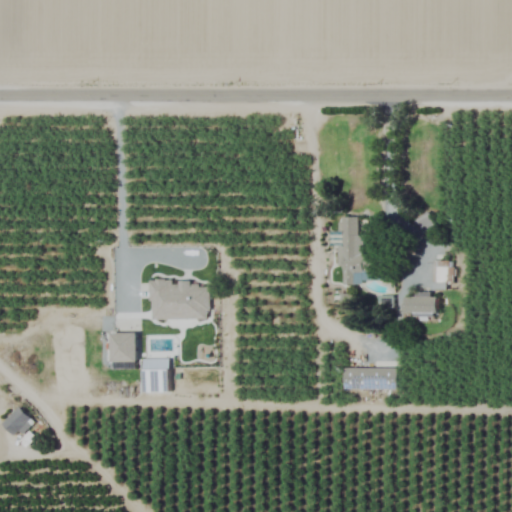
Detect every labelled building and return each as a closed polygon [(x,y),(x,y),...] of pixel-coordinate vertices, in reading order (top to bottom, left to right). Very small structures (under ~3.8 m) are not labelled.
[(412,222),(424,237),(435,228),(424,213),(412,222)] [(446,261),(432,261),(431,289),(445,290),(446,261)] [(151,320),(209,319),(208,286),(191,287),(191,282),(172,282),(172,280),(150,280),(151,320)] [(402,315),(434,316),(435,294),(414,293),(414,297),(403,297),(402,315)] [(111,334),(112,369),(137,368),(136,333),(111,334)] [(144,392),(170,392),(170,359),(143,360),(144,392)] [(397,369),(345,368),(345,389),(397,390),(397,369)] [(16,439),(33,421),(18,407),(1,425),(16,439)]
